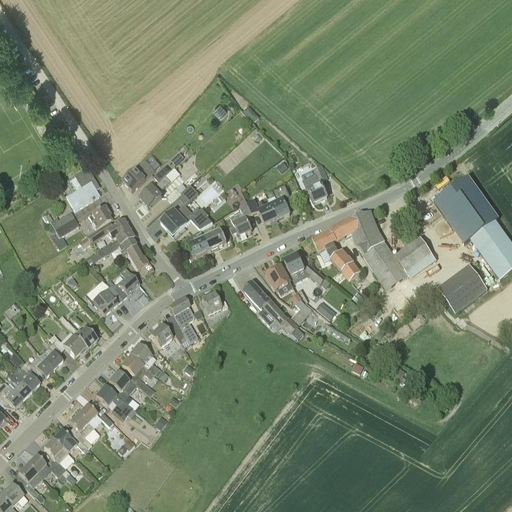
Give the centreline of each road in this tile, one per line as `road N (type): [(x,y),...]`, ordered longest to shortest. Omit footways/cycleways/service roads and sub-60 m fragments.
road 1 (tertiary): [(184,290),(420,179),(511,103)]
road 2 (residential): [(184,290),(144,243),(0,17)]
road 3 (tertiary): [(0,462),(133,329),(184,290)]
